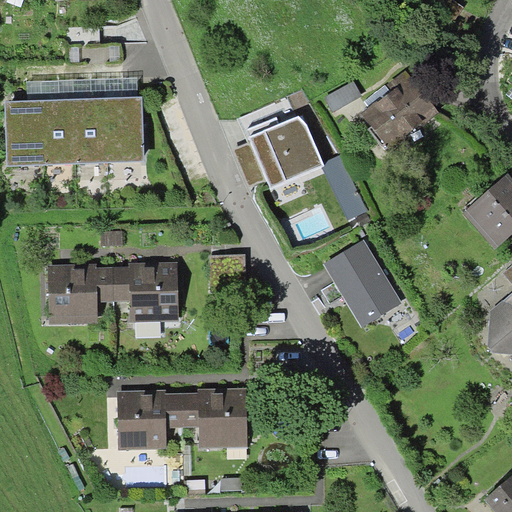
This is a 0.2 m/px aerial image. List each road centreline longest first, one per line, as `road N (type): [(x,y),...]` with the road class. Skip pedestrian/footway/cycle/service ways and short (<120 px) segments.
road 1 (residential): [(415,511),(201,114),(154,0)]
road 2 (residential): [(511,129),(486,66),(486,36),(504,0)]
